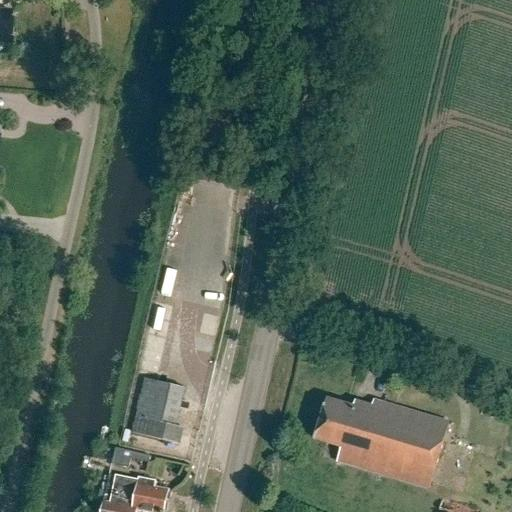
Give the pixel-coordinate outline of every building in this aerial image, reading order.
[(0,43),(11,44),(12,12),(0,11),(0,43)] [(176,427),(185,390),(146,381),(134,435),(180,446),(184,429),(176,427)] [(313,442),(339,450),(335,463),(427,492),(448,425),(370,402),(369,407),(353,402),(351,408),(325,400),(313,442)] [(151,458),(116,450),(112,466),(129,470),(131,460),(149,464),(151,458)] [(169,502),(171,491),(157,489),(158,482),(141,479),(140,481),(118,477),(117,477),(112,476),(104,511),(138,511),(139,511),(144,511),(168,511),(169,511),(170,505),(169,502)] [(480,511),(442,502),(439,511),(480,511)]
